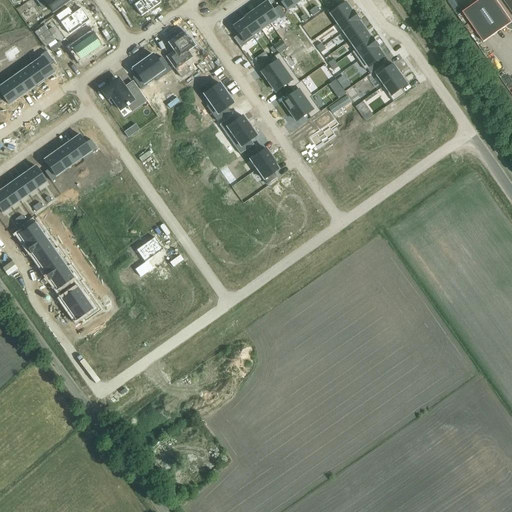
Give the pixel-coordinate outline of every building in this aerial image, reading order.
[(53,12),(70,0),(36,0),(43,9),(48,6),(53,12)] [(142,0),(134,6),(142,18),(162,4),(158,0),(142,0)] [(293,0),(280,0),(287,11),(297,4),(293,0)] [(511,22),(496,0),(480,0),(462,12),(483,42),(506,27),(507,29),(511,31),(511,22)] [(269,1),(260,8),(271,24),(280,17),(281,19),(286,16),(279,6),(274,9),(269,1)] [(338,2),(328,9),(338,23),(354,12),(354,11),(347,3),(341,7),(338,2)] [(0,4),(0,17),(6,13),(11,20),(16,17),(9,7),(4,11),(0,4)] [(68,7),(55,16),(69,35),(81,27),(82,28),(91,22),(81,8),(73,13),(68,7)] [(260,8),(251,14),(262,30),(271,24),(260,8)] [(354,12),(338,23),(344,32),(360,21),(361,21),(354,11),(354,12)] [(251,14),(242,20),(253,36),(254,36),(262,30),(251,14)] [(242,20),(233,27),(238,35),(233,38),(240,48),(255,38),(254,36),(253,36),(242,20)] [(344,32),(342,33),(348,42),(366,29),(360,21),(344,32)] [(366,29),(348,42),(354,51),(355,51),(373,38),(372,38),(366,29)] [(174,51),(166,57),(181,78),(189,72),(183,64),(199,52),(185,31),(168,43),(174,51)] [(75,39),(65,46),(73,56),(77,54),(81,60),(101,45),(93,34),(79,44),(75,39)] [(354,51),(352,52),(359,61),(379,47),(379,48),(380,47),(373,38),(372,38),(373,38),(355,51),(354,51)] [(379,47),(359,61),(365,70),(367,69),(371,74),(373,73),(373,72),(383,66),(382,65),(379,61),(385,56),(379,48),(379,47)] [(42,57),(33,64),(45,80),(45,79),(53,73),(48,65),(53,61),(46,51),(41,55),(42,57)] [(274,65),(263,72),(270,82),(290,68),(280,53),(270,60),(274,65)] [(148,59),(143,62),(157,82),(167,75),(174,71),(167,61),(161,65),(153,54),(147,58),(148,59)] [(137,65),(132,69),(140,80),(134,84),(135,86),(141,94),(147,89),(157,82),(143,62),(138,66),(137,65)] [(33,64),(24,70),(36,86),(45,80),(33,64)] [(383,66),(373,72),(373,73),(383,87),(401,75),(394,65),(388,69),(384,64),(382,65),(383,66)] [(290,68),(270,82),(277,92),(287,84),(291,89),(300,82),(290,68)] [(24,70),(15,76),(27,92),(35,86),(36,86),(24,70)] [(401,75),(383,87),(394,102),(405,93),(402,89),(408,84),(401,75)] [(15,76),(6,82),(18,98),(27,92),(15,76)] [(336,79),(329,84),(334,91),(341,86),(336,79)] [(113,82),(101,90),(107,99),(108,99),(112,104),(114,102),(120,110),(126,106),(127,107),(129,105),(128,104),(133,101),(138,107),(146,101),(141,94),(135,86),(130,90),(127,86),(124,88),(120,82),(119,80),(114,83),(113,82)] [(294,94),(283,102),(290,111),(311,97),(313,96),(302,81),(300,82),(291,89),(294,94)] [(0,98),(3,97),(9,105),(18,98),(6,82),(0,86),(0,98)] [(204,87),(194,94),(198,99),(200,98),(206,107),(226,93),(219,83),(207,92),(204,87)] [(226,93),(206,107),(213,116),(211,118),(215,123),(225,116),(221,111),(233,103),(231,101),(226,94),(226,93)] [(311,97),(290,111),(297,121),(308,114),(312,119),(321,112),(311,97)] [(426,113),(418,119),(431,137),(440,131),(433,120),(440,115),(427,98),(420,103),(426,113)] [(319,130),(309,138),(317,150),(336,136),(331,130),(339,125),(329,110),(313,121),(319,130)] [(371,112),(363,117),(366,121),(373,115),(371,112)] [(403,115),(395,121),(407,138),(415,133),(422,144),(431,137),(418,119),(410,125),(403,115)] [(227,119),(217,126),(221,132),(223,131),(229,140),(249,126),(248,125),(243,118),(242,116),(230,124),(227,119)] [(144,137),(138,141),(145,151),(165,136),(155,121),(140,132),(144,137)] [(391,138),(382,144),(395,163),(404,156),(397,146),(404,141),(392,123),(384,129),(391,138)] [(249,126),(229,140),(236,149),(234,150),(238,156),(248,149),(244,144),(256,136),(254,134),(249,126)] [(80,135),(71,141),(83,159),(97,149),(90,139),(85,143),(80,135)] [(165,136),(145,151),(151,161),(158,156),(161,161),(176,151),(165,136)] [(71,141),(62,148),(73,163),(73,164),(74,166),(83,159),(71,141)] [(367,141),(359,146),(371,164),(379,158),(386,169),(395,163),(382,144),(374,150),(367,141)] [(62,148),(53,154),(64,170),(73,164),(73,163),(62,148)] [(256,148),(246,155),(257,170),(272,158),(265,149),(259,153),(256,148)] [(355,164),(346,170),(359,188),(368,182),(361,171),(368,166),(356,148),(348,154),(355,164)] [(53,154),(44,160),(49,168),(45,172),(52,182),(66,171),(65,169),(64,170),(53,154)] [(167,169),(161,174),(168,183),(188,169),(178,154),(163,164),(167,169)] [(272,158),(257,170),(267,184),(277,177),(273,173),(279,168),(272,158)] [(36,166),(26,173),(37,188),(46,181),(36,166)] [(331,166),(323,172),(335,189),(343,184),(350,194),(359,188),(346,170),(338,176),(331,166)] [(188,169),(168,183),(175,193),(181,189),(184,194),(199,183),(188,169)] [(26,173),(18,179),(28,194),(37,188),(26,173)] [(96,183),(87,190),(90,195),(97,190),(104,199),(120,188),(113,178),(100,188),(96,183)] [(18,179),(9,185),(19,200),(28,194),(18,179)] [(9,185),(0,191),(11,206),(19,200),(9,185)] [(190,202),(184,206),(191,216),(212,201),(201,187),(186,197),(190,202)] [(111,209),(104,214),(107,219),(117,212),(114,207),(127,198),(126,196),(127,195),(122,188),(121,189),(120,188),(104,199),(111,209)] [(0,191),(0,210),(1,213),(11,206),(0,191)] [(212,201),(191,216),(198,226),(204,222),(207,226),(222,216),(212,201)] [(295,205),(274,220),(282,231),(290,225),(294,231),(301,226),(302,227),(308,223),(307,221),(314,217),(310,211),(311,210),(306,202),(297,208),(295,205)] [(117,212),(107,219),(111,224),(118,219),(125,229),(141,218),(134,208),(121,217),(117,212)] [(27,229),(19,235),(25,244),(41,233),(35,224),(37,222),(33,218),(24,224),(27,229)] [(132,238),(125,243),(128,248),(138,241),(134,237),(148,227),(146,226),(148,225),(143,218),(142,219),(141,218),(125,229),(132,238)] [(41,233),(25,244),(31,253),(48,242),(41,233)] [(167,248),(158,235),(138,249),(147,261),(137,268),(143,276),(156,267),(151,259),(167,248)] [(48,242),(31,253),(31,254),(32,253),(38,262),(54,250),(48,242)] [(54,250),(38,262),(44,270),(43,270),(44,271),(60,259),(54,250)] [(175,256),(167,262),(172,269),(180,263),(175,256)] [(60,259),(44,271),(50,280),(66,268),(60,259)] [(66,268),(50,280),(51,280),(57,289),(65,283),(68,288),(76,282),(78,281),(75,276),(73,277),(66,268)] [(185,284),(177,290),(190,308),(199,302),(191,291),(199,286),(186,268),(178,274),(185,284)] [(70,295),(62,301),(69,310),(84,298),(78,290),(80,288),(76,282),(68,288),(66,289),(70,295)] [(162,286),(154,291),(166,309),(173,304),(181,314),(190,308),(177,290),(168,295),(162,286)] [(149,309),(141,315),(154,333),(163,327),(155,316),(163,311),(150,294),(142,299),(149,309)] [(84,298),(69,310),(75,319),(83,313),(87,319),(97,312),(93,306),(91,307),(84,298)] [(126,311),(118,317),(130,334),(137,329),(145,340),(154,333),(141,315),(133,321),(126,311)] [(113,334),(105,340),(118,359),(127,352),(119,342),(127,337),(114,319),(106,325),(113,334)] [(90,336),(82,342),(94,360),(101,354),(109,365),(118,359),(105,340),(97,346),(90,336)]
